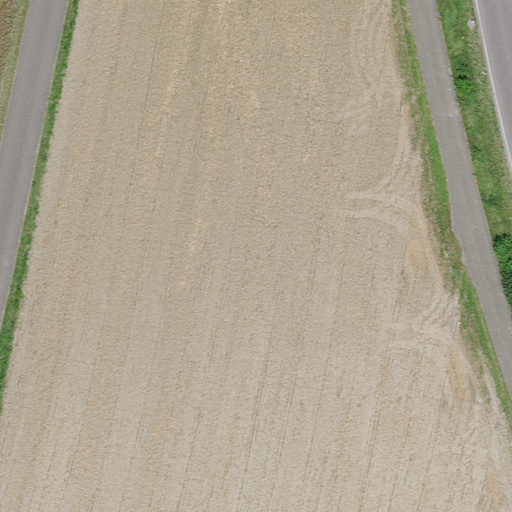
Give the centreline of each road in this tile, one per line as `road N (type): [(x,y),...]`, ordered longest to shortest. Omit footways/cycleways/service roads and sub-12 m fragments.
road 1 (track): [(424,0),(455,162),(511,353)]
road 2 (track): [(52,0),(0,247)]
